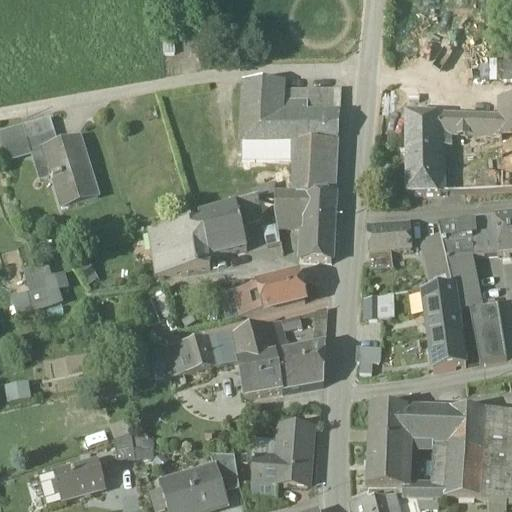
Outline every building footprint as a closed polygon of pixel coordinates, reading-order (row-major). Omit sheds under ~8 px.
[(511,67),(503,68),(503,84),(511,84),(511,67)] [(283,84),(243,83),(240,144),(242,144),(294,145),(338,146),(340,114),(307,115),(307,105),(283,106),(283,84)] [(511,102),(499,103),(500,121),(500,143),(502,195),(511,194),(511,102)] [(440,119),(405,117),(406,164),(408,199),(442,198),(441,155),(440,138),(440,119)] [(448,138),(485,138),(487,138),(487,142),(500,143),(500,121),(485,121),(440,119),(440,138),(441,151),(448,151),(448,138)] [(50,120),(23,128),(27,143),(31,156),(43,153),(43,152),(58,147),(50,120)] [(58,147),(43,152),(43,153),(61,211),(97,200),(79,141),(58,147)] [(27,143),(0,150),(4,164),(31,156),(27,143)] [(294,145),(242,144),(242,164),(293,165),(294,145)] [(338,146),(294,145),(293,165),(291,196),(306,196),(335,196),(338,146)] [(291,196),(274,196),(274,213),(277,230),(304,229),(306,196),(291,196)] [(335,196),(306,196),(304,229),(303,264),(331,265),(335,196)] [(262,221),(257,200),(235,206),(240,227),(262,221)] [(235,206),(198,218),(200,225),(201,225),(207,261),(246,252),(240,227),(235,206)] [(511,219),(496,221),(498,258),(511,256),(511,219)] [(496,221),(437,227),(441,243),(445,261),(470,260),(498,258),(496,221)] [(200,225),(152,233),(160,279),(209,271),(207,261),(201,225),(200,225)] [(409,226),(369,229),(367,229),(370,271),(371,271),(372,272),(391,270),(390,256),(410,254),(409,226)] [(441,243),(423,247),(431,283),(449,279),(445,261),(441,243)] [(470,260),(445,261),(449,279),(452,291),(453,291),(457,314),(469,312),(481,310),(470,260)] [(16,318),(62,305),(59,293),(69,290),(65,275),(51,278),(48,267),(23,274),(28,294),(11,299),(16,318)] [(297,278),(258,287),(257,287),(257,289),(264,314),(305,304),(304,302),(298,278),(298,277),(297,277),(297,278)] [(257,289),(234,294),(240,318),(239,319),(240,320),(264,314),(257,289)] [(452,291),(422,296),(433,375),(465,370),(458,325),(459,325),(457,314),(453,291),(452,291)] [(388,298),(364,303),(364,324),(389,322),(388,298)] [(156,302),(144,307),(153,328),(165,323),(156,302)] [(498,307),(482,309),(482,310),(481,310),(469,312),(480,367),(507,363),(498,307)] [(326,311),(316,314),(316,340),(325,340),(328,313),(326,311)] [(298,319),(282,323),(284,333),(301,329),(298,319)] [(282,323),(267,327),(275,356),(279,355),(278,350),(287,348),(284,333),(282,323)] [(267,327),(232,336),(237,364),(275,356),(267,327)] [(203,342),(177,349),(185,379),(210,372),(203,342)] [(279,355),(275,356),(282,394),(323,387),(325,346),(279,355)] [(372,377),(372,365),(381,365),(381,350),(357,349),(356,376),(372,377)] [(275,356),(237,364),(239,377),(234,378),(235,389),(241,388),(244,403),(282,394),(275,356)] [(11,404),(31,402),(29,385),(9,388),(11,404)] [(418,411),(371,409),(369,444),(407,446),(417,446),(418,411)] [(485,414),(418,411),(417,446),(447,448),(483,449),(485,416),(485,414)] [(511,416),(485,416),(483,449),(482,492),(481,504),(511,504),(511,416)] [(280,429),(277,461),(255,460),(253,486),(278,487),(307,490),(312,431),(280,429)] [(131,439),(113,445),(117,468),(134,466),(131,439)] [(407,446),(369,444),(367,491),(369,492),(403,493),(404,489),(407,446)] [(483,449),(447,448),(445,491),(482,492),(483,449)] [(234,459),(209,458),(213,470),(215,469),(224,496),(239,492),(234,459)] [(96,466),(53,478),(61,506),(61,507),(104,495),(96,466)] [(213,470),(186,478),(188,485),(162,493),(167,511),(216,511),(213,499),(224,496),(215,469),(213,470)] [(61,506),(53,478),(39,482),(47,511),(61,506)] [(278,487),(253,486),(252,498),(277,499),(278,487)] [(445,491),(404,489),(403,493),(402,502),(438,503),(445,503),(445,491)] [(482,492),(445,491),(445,503),(481,504),(482,492)] [(403,493),(369,492),(368,503),(370,505),(396,502),(396,503),(402,503),(402,502),(403,493)] [(396,502),(370,505),(368,503),(368,502),(352,503),(353,511),(398,511),(396,503),(396,502)] [(402,502),(402,503),(396,503),(398,511),(437,511),(438,503),(402,502)]
